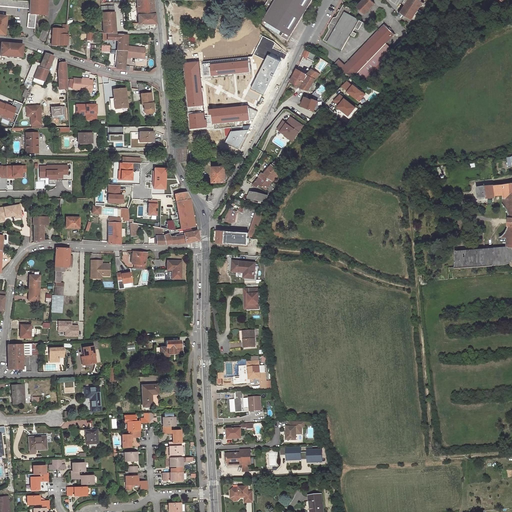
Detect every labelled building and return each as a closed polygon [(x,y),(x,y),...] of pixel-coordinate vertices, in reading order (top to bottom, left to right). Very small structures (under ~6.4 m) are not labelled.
[(46,0),(29,0),(29,1),(29,8),(29,14),(36,15),(46,15),(46,0)] [(153,0),(136,0),(138,25),(156,24),(153,0)] [(288,40),(312,0),(268,0),(264,7),(269,10),(263,19),(282,30),(282,31),(284,32),(282,36),(288,40)] [(360,8),(357,11),(363,16),(375,3),(371,0),(363,0),(357,6),(360,8)] [(429,0),(405,0),(404,2),(406,4),(402,12),(412,19),(418,10),(422,12),(426,6),(428,7),(430,5),(427,4),(429,0)] [(329,30),(323,40),(342,51),(351,35),(354,37),(356,34),(353,32),(355,28),(358,29),(362,22),(349,14),(351,10),(343,5),(336,17),(333,18),(328,26),(329,30)] [(113,6),(101,7),(102,33),(115,34),(113,6)] [(28,14),(27,28),(34,28),(36,15),(29,14),(28,14)] [(59,45),(67,45),(68,25),(66,25),(67,19),(62,19),(62,28),(52,28),(51,45),(59,46),(59,45)] [(384,24),(345,65),(339,59),(335,63),(341,69),(340,70),(353,77),(355,75),(362,81),(392,50),(385,44),(395,34),(384,24)] [(117,41),(115,68),(124,70),(125,58),(127,46),(128,35),(107,34),(106,40),(117,41)] [(0,55),(21,57),(22,46),(22,44),(0,43),(0,55)] [(145,48),(127,46),(125,58),(130,58),(130,57),(144,58),(145,48)] [(313,60),(316,56),(313,53),(310,52),(308,58),(313,60)] [(45,53),(39,66),(48,70),(53,56),(45,53)] [(282,60),(269,54),(252,88),(265,95),(282,60)] [(249,57),(203,62),(205,77),(251,72),(249,57)] [(59,89),(67,89),(65,61),(61,59),(59,62),(59,63),(57,73),(59,89)] [(203,105),(199,60),(185,62),(189,106),(203,105)] [(39,64),(33,61),(24,83),(30,86),(32,80),(33,77),(38,66),(39,64)] [(33,77),(44,80),(48,70),(39,66),(38,66),(33,77)] [(320,74),(311,69),(307,74),(297,69),(294,75),(305,81),(308,76),(315,79),(320,74)] [(301,87),(308,90),(315,79),(308,76),(305,81),(294,75),(290,81),(300,87),(301,87)] [(93,81),(73,79),(72,89),(88,91),(87,92),(91,92),(93,81)] [(360,100),(365,93),(354,84),(353,85),(347,80),(342,85),(348,90),(360,100)] [(126,88),(113,89),(114,98),(115,108),(127,107),(126,88)] [(151,93),(141,94),(142,104),(143,104),(144,112),(147,114),(152,114),(154,111),(153,103),(152,103),(151,93)] [(341,93),(335,99),(341,103),(340,105),(350,114),(357,105),(341,93)] [(317,104),(318,101),(311,98),(304,95),(300,104),(312,109),(315,110),(317,104)] [(68,100),(60,101),(62,128),(70,127),(68,100)] [(0,115),(12,120),(16,108),(0,102),(0,115)] [(248,104),(212,107),(214,124),(249,120),(248,104)] [(96,105),(76,105),(76,113),(86,113),(86,120),(96,120),(96,105)] [(40,106),(26,107),(26,117),(30,117),(31,125),(41,125),(40,106)] [(205,127),(204,112),(191,114),(193,128),(205,127)] [(277,129),(289,137),(290,135),(294,138),(303,125),(291,117),(285,125),(281,123),(277,129)] [(115,141),(122,141),(122,127),(107,127),(107,138),(115,138),(115,141)] [(153,132),(139,132),(139,142),(152,142),(152,137),(153,137),(153,132)] [(25,153),(37,152),(37,133),(27,133),(27,138),(25,138),(25,153)] [(91,133),(77,133),(77,143),(90,143),(90,139),(91,138),(91,133)] [(179,163),(189,162),(188,146),(178,146),(179,163)] [(263,174),(262,174),(260,177),(265,181),(267,178),(272,181),(281,172),(271,164),(263,174)] [(47,166),(39,166),(39,178),(48,177),(48,184),(55,184),(55,179),(56,179),(56,176),(62,176),(62,174),(67,174),(67,165),(47,165),(47,166)] [(26,166),(6,166),(6,167),(7,178),(13,178),(13,177),(22,177),(22,172),(26,172),(26,166)] [(226,172),(226,166),(212,166),(213,182),(226,181),(226,174),(227,174),(227,172),(226,172)] [(259,185),(266,189),(272,181),(267,178),(265,181),(260,177),(253,184),(258,187),(259,185)] [(495,195),(503,195),(503,203),(502,204),(504,206),(506,208),(507,211),(508,213),(508,215),(508,216),(507,226),(508,226),(507,229),(505,232),(502,235),(499,236),(500,238),(501,237),(501,238),(507,238),(506,246),(495,248),(456,250),(456,267),(506,264),(511,262),(511,264),(511,265),(511,182),(504,184),(494,185),(495,195)] [(494,185),(486,185),(477,187),(478,197),(486,196),(486,198),(495,197),(495,195),(494,185)] [(265,201),(267,195),(258,192),(251,191),(248,198),(265,201)] [(186,192),(174,194),(175,201),(189,199),(186,192)] [(120,198),(121,208),(127,209),(127,207),(137,207),(137,201),(134,200),(133,199),(133,195),(126,196),(126,199),(120,198)] [(172,222),(162,222),(150,220),(149,226),(152,227),(161,228),(174,230),(194,227),(189,199),(175,201),(180,227),(175,227),(175,229),(174,229),(172,222)] [(149,200),(148,214),(156,214),(156,201),(149,200)] [(19,204),(1,208),(1,207),(0,206),(0,218),(2,218),(4,217),(14,215),(14,216),(16,217),(21,216),(19,204)] [(92,206),(91,214),(101,215),(101,207),(92,206)] [(138,211),(138,207),(137,207),(127,207),(127,209),(129,220),(132,220),(133,220),(133,211),(138,211)] [(258,227),(262,212),(257,210),(256,215),(255,214),(252,225),(250,225),(248,232),(218,230),(216,242),(247,244),(248,237),(251,238),(255,226),(258,227)] [(45,217),(45,213),(32,213),(32,225),(33,225),(33,243),(43,241),(43,225),(47,225),(47,217),(45,217)] [(79,227),(80,217),(65,216),(65,228),(69,228),(76,228),(76,227),(79,227)] [(150,220),(138,217),(133,220),(132,220),(131,223),(136,224),(149,226),(150,220)] [(108,223),(108,222),(108,244),(120,244),(120,219),(119,218),(108,218),(108,223)] [(131,223),(129,223),(130,236),(137,235),(136,224),(131,223)] [(152,227),(155,237),(156,245),(165,245),(163,235),(161,228),(152,227)] [(197,230),(178,234),(178,235),(170,237),(174,244),(175,244),(199,241),(197,230)] [(170,237),(169,233),(163,235),(165,245),(174,244),(170,237)] [(63,267),(72,267),(73,256),(69,256),(69,249),(56,248),(55,266),(54,282),(55,282),(54,295),(63,296),(64,283),(60,282),(61,271),(61,267),(63,267)] [(146,252),(133,251),(132,264),(134,264),(145,265),(146,252)] [(96,275),(102,275),(110,275),(110,264),(102,264),(101,264),(101,265),(100,265),(100,260),(91,260),(91,278),(96,278),(96,275)] [(171,270),(171,279),(180,279),(181,261),(167,261),(166,270),(171,270)] [(233,262),(232,272),(244,272),(246,273),(245,278),(254,278),(254,273),(253,273),(254,263),(233,262)] [(120,273),(116,273),(117,281),(122,280),(122,283),(128,282),(126,273),(124,273),(121,274),(120,273)] [(38,301),(40,276),(29,275),(28,301),(38,301)] [(250,295),(250,304),(245,304),(246,309),(259,308),(258,288),(244,289),(245,295),(250,295)] [(71,321),(58,321),(58,331),(65,331),(65,336),(78,336),(78,326),(71,326),(71,321)] [(20,325),(20,338),(30,338),(30,337),(33,337),(33,329),(30,329),(30,326),(20,325)] [(241,340),(244,339),(244,347),(255,347),(254,330),(241,331),(241,340)] [(179,347),(179,341),(165,342),(165,347),(155,348),(156,357),(166,356),(166,354),(180,353),(179,347)] [(22,366),(22,355),(38,355),(38,343),(22,344),(22,345),(8,345),(8,369),(22,369),(22,366)] [(95,363),(92,347),(82,348),(84,357),(85,365),(85,368),(90,367),(90,364),(95,363)] [(63,348),(49,348),(49,362),(59,361),(58,357),(58,354),(63,353),(63,348)] [(259,366),(258,361),(247,362),(248,371),(250,371),(250,379),(259,378),(260,383),(266,382),(265,372),(264,372),(263,365),(259,366)] [(12,385),(13,404),(24,403),(24,400),(21,400),(20,387),(20,385),(12,385)] [(143,407),(158,406),(157,385),(141,386),(143,407)] [(99,387),(84,388),(85,398),(87,397),(88,398),(89,398),(90,399),(91,400),(91,411),(100,410),(99,387)] [(230,399),(230,412),(243,411),(242,392),(235,392),(235,399),(230,399)] [(260,397),(249,398),(249,412),(261,411),(260,397)] [(156,418),(152,418),(152,413),(148,413),(148,422),(156,422),(156,418)] [(124,422),(127,422),(127,430),(131,430),(139,429),(139,421),(135,421),(133,422),(133,417),(133,416),(124,416),(124,422)] [(175,426),(174,418),(173,418),(164,418),(162,418),(163,426),(170,426),(175,426)] [(296,433),(296,427),(301,427),(304,427),(304,421),(288,421),(288,427),(286,426),(286,439),(296,440),(296,433)] [(227,439),(241,438),(241,424),(239,424),(240,425),(232,426),(232,429),(227,429),(227,439)] [(97,429),(84,430),(85,444),(88,444),(88,448),(96,448),(96,443),(98,443),(97,429)] [(180,442),(180,431),(172,431),(172,433),(173,443),(180,442)] [(123,447),(130,447),(130,437),(130,435),(122,435),(123,447)] [(46,449),(45,436),(28,437),(29,454),(35,454),(35,450),(46,449)] [(169,455),(181,454),(181,446),(180,446),(180,442),(173,443),(169,443),(169,447),(169,455)] [(300,448),(286,449),(287,461),(301,460),(300,448)] [(241,453),(225,454),(226,461),(228,461),(229,465),(242,464),(247,464),(251,464),(250,449),(241,450),(241,453)] [(321,450),(307,451),(308,463),(322,462),(321,450)] [(124,461),(137,461),(136,452),(124,453),(124,461)] [(170,467),(182,466),(181,462),(181,458),(169,459),(170,467)] [(65,465),(61,466),(61,459),(56,459),(57,470),(65,470),(65,465)] [(84,463),(72,464),(72,472),(79,471),(84,471),(84,463)] [(45,466),(33,466),(33,474),(40,474),(45,474),(45,466)] [(170,481),(182,481),(182,473),(170,473),(163,474),(163,481),(167,481),(167,478),(170,478),(170,481)] [(81,484),(92,484),(92,476),(80,476),(80,479),(81,484)] [(137,476),(125,477),(125,485),(131,484),(137,484),(137,482),(137,476)] [(31,490),(39,489),(38,482),(38,477),(30,478),(31,490)] [(74,496),(86,496),(86,487),(66,488),(67,496),(71,496),(71,492),(74,492),(74,496)] [(239,488),(233,489),(230,492),(230,496),(234,499),(237,499),(239,497),(244,497),(244,503),(253,503),(252,492),(248,492),(248,487),(239,488)] [(322,511),(321,494),(308,496),(310,511),(322,511)] [(9,511),(8,496),(0,497),(0,511),(9,511)] [(39,496),(27,497),(27,505),(39,504),(39,502),(39,496)] [(168,511),(180,511),(180,503),(168,504),(168,511)]
